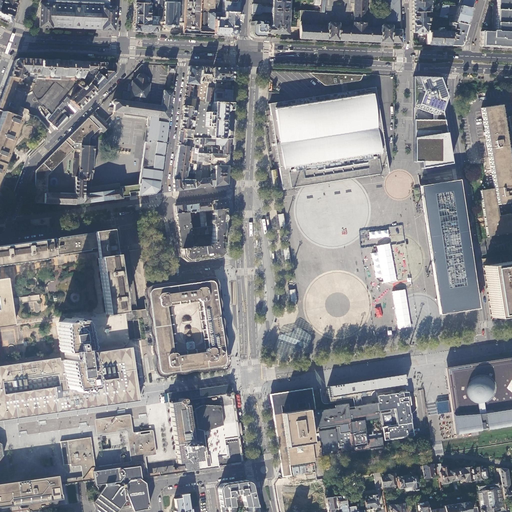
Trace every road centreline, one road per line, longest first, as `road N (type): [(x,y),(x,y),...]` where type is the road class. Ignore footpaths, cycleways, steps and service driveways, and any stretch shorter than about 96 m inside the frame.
road 1 (residential): [(486,339),(449,108),(451,66)]
road 2 (residential): [(129,219),(8,235),(30,165),(58,137)]
road 3 (residential): [(486,339),(256,375)]
road 4 (primary): [(256,375),(248,193)]
road 5 (primary): [(257,60),(406,65)]
road 6 (residential): [(183,55),(169,201)]
road 7 (primary): [(246,60),(237,193)]
road 8 (primary): [(248,193),(257,60)]
road 9 (primary): [(243,47),(122,42)]
